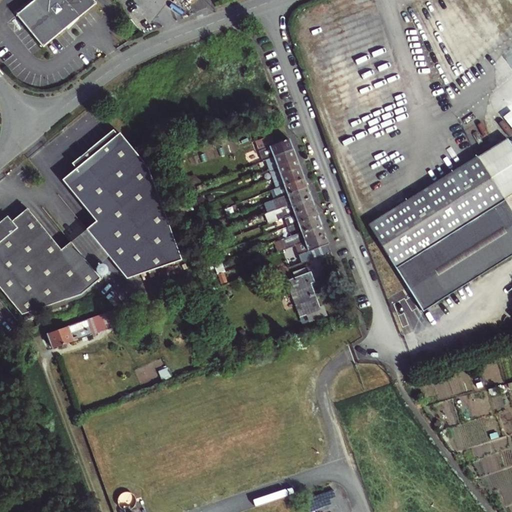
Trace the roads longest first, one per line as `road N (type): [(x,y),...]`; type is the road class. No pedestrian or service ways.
road 1 (residential): [(263,4),(402,390),(492,511)]
road 2 (unclassified): [(35,130),(144,50),(263,4)]
road 3 (track): [(41,347),(102,511)]
